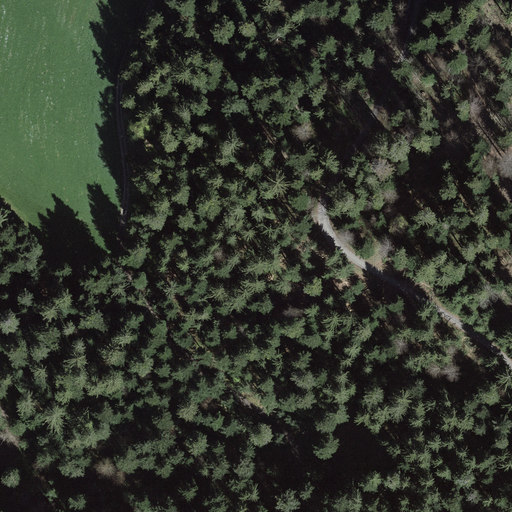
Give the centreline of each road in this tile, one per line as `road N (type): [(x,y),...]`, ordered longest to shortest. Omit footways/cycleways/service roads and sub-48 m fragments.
road 1 (track): [(271,511),(294,485),(300,458),(289,434),(206,375),(128,274),(117,96),(150,0)]
road 2 (unclassified): [(419,0),(399,67),(328,187),(323,222),(338,244),(466,327),(511,368)]
